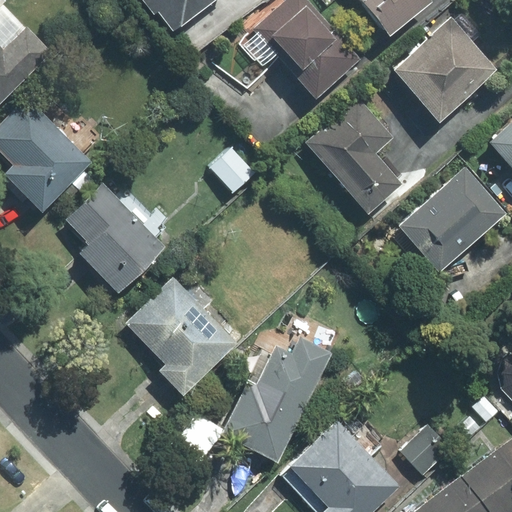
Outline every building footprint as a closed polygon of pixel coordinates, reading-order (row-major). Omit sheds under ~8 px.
[(0,0),(0,100),(51,49),(27,26),(26,27),(3,4),(6,0),(5,0),(0,0)] [(158,12),(173,32),(214,0),(142,0),(154,15),(158,12)] [(358,59),(306,0),(286,0),(246,35),(240,43),(255,60),(263,65),(279,53),(317,96),(358,59)] [(324,0),(328,4),(332,0),(360,0),(389,35),(433,0),(324,0)] [(496,70),(451,19),(394,70),(440,120),(496,70)] [(393,137),(357,97),(306,142),(368,213),(401,184),(374,153),(393,137)] [(82,154),(101,135),(81,114),(62,133),(29,100),(0,128),(0,148),(16,165),(7,174),(43,210),(91,163),(82,154)] [(511,122),(490,142),(511,167),(511,122)] [(231,148),(210,167),(234,192),(255,173),(231,148)] [(506,214),(465,168),(400,226),(441,272),(506,214)] [(156,227),(166,218),(157,208),(151,214),(128,191),(120,200),(103,183),(66,219),(90,245),(81,253),(119,291),(164,247),(155,237),(160,231),(156,227)] [(173,278),(126,323),(166,364),(161,370),(184,394),(236,343),(173,278)] [(279,353),(259,343),(215,433),(271,460),(326,349),(290,331),(279,353)] [(501,389),(511,400),(511,354),(508,351),(502,358),(498,372),(501,389)] [(336,419),(280,474),(316,511),(372,511),(398,488),(366,455),(384,438),(366,421),(351,435),(336,419)] [(450,449),(428,425),(400,451),(423,475),(450,449)] [(511,511),(511,438),(462,476),(489,511),(511,511)] [(414,511),(489,511),(462,476),(414,511)]
